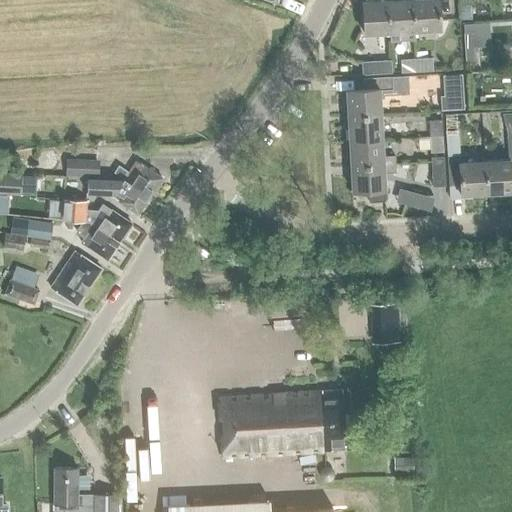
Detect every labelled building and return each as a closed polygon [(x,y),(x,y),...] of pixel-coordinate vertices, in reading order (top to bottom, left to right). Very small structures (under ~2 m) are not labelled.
[(387,0),(383,1),(362,2),(362,16),(363,30),(363,34),(388,33),(387,0)] [(414,41),(414,31),(411,0),(392,0),(387,0),(388,33),(389,42),(414,41)] [(437,0),(411,0),(414,31),(441,30),(437,0)] [(463,22),(471,21),(471,5),(462,6),(463,22)] [(363,30),(362,16),(346,17),(347,31),(358,31),(363,30)] [(464,31),(465,48),(478,47),(477,30),(464,31)] [(478,47),(465,48),(466,63),(479,63),(478,47)] [(417,70),(434,69),(433,58),(416,59),(417,70)] [(417,70),(416,59),(401,60),(402,71),(417,70)] [(391,61),(383,61),(362,63),(362,73),(385,72),(391,71),(391,61)] [(407,76),(362,79),(362,90),(345,91),(347,116),(380,114),(379,96),(407,95),(408,93),(407,76)] [(442,109),(465,108),(464,94),(445,95),(441,95),(442,109)] [(511,112),(502,113),(506,128),(508,139),(511,138),(511,112)] [(380,114),(347,116),(348,141),(381,139),(380,114)] [(429,120),(430,136),(443,135),(442,120),(429,120)] [(444,150),(443,135),(430,136),(431,151),(444,150)] [(509,161),(482,162),(484,194),(510,193),(509,168),(511,167),(511,138),(508,139),(509,161)] [(350,166),(383,164),(395,163),(395,156),(382,157),(381,139),(348,141),(350,166)] [(444,156),(431,157),(433,185),(445,184),(444,156)] [(460,195),(484,194),(482,162),(461,163),(461,156),(449,157),(450,187),(460,186),(460,195)] [(69,157),(67,173),(95,175),(97,159),(69,157)] [(123,179),(149,197),(161,178),(135,161),(128,172),(118,165),(113,173),(123,179)] [(351,192),(367,191),(368,202),(384,201),(383,190),(384,190),(383,186),(383,173),(395,172),(395,163),(383,164),(350,166),(351,192)] [(0,173),(0,193),(19,195),(20,174),(0,173)] [(137,215),(149,197),(123,179),(122,180),(87,179),(86,193),(113,194),(111,197),(137,215)] [(0,194),(0,213),(7,215),(9,195),(0,194)] [(81,224),(94,225),(119,242),(131,224),(102,204),(97,211),(86,211),(87,201),(61,200),(61,221),(83,221),(81,224)] [(10,234),(25,236),(25,239),(30,240),(29,246),(46,248),(47,241),(49,241),(52,223),(28,220),(13,217),(10,234)] [(119,242),(94,225),(81,224),(80,226),(88,231),(81,242),(106,260),(119,242)] [(22,250),(23,237),(5,235),(4,247),(22,250)] [(76,305),(100,269),(75,252),(51,288),(76,305)] [(8,291),(29,302),(35,292),(14,280),(8,291)] [(233,306),(262,305),(261,290),(232,292),(233,306)] [(400,342),(397,303),(369,304),(372,344),(400,342)] [(352,450),(347,389),(217,398),(221,457),(352,450)] [(150,412),(154,440),(164,439),(160,411),(150,412)] [(143,479),(168,477),(165,447),(141,449),(143,479)] [(412,474),(412,458),(393,458),(393,474),(412,474)] [(327,467),(326,467),(325,467),(323,467),(322,468),(321,469),(320,470),(319,471),(319,473),(318,475),(319,476),(319,478),(320,479),(321,480),(322,481),(324,481),(325,482),(327,482),(328,481),(330,481),(331,480),(332,479),(333,477),(334,476),(334,474),(334,473),(333,471),(332,470),(331,469),(330,468),(329,467),(327,467)] [(117,511),(117,496),(93,495),(93,503),(76,502),(77,468),(53,468),(53,511),(117,511)] [(185,495),(161,496),(161,506),(166,506),(185,505),(185,495)] [(185,505),(166,506),(166,511),(332,511),(333,510),(291,511),(268,511),(268,501),(185,505)]
